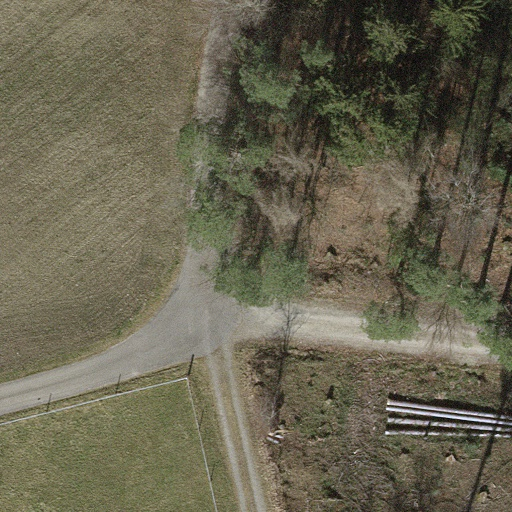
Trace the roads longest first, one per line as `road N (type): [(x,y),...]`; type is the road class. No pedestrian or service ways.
road 1 (track): [(0,401),(201,350),(511,372)]
road 2 (track): [(249,0),(201,350),(235,511)]
